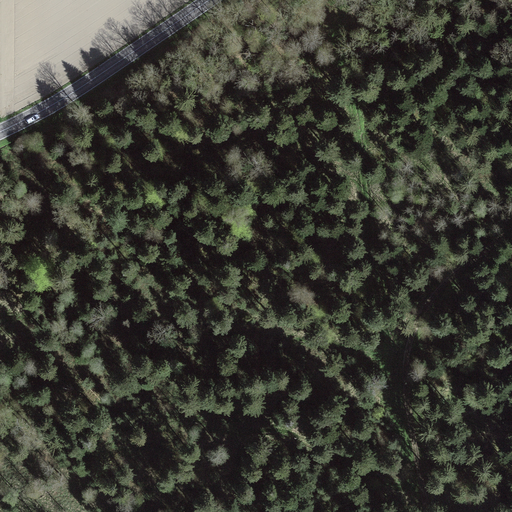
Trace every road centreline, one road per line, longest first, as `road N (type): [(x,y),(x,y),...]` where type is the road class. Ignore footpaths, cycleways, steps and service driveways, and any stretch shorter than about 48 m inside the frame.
road 1 (track): [(432,511),(406,388),(412,332),(451,278),(511,233)]
road 2 (secondary): [(0,136),(213,0)]
